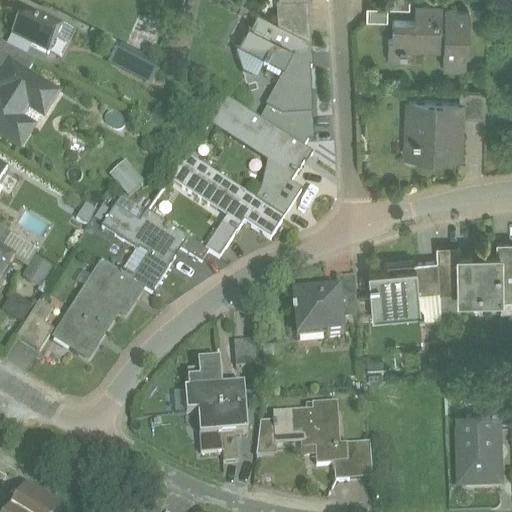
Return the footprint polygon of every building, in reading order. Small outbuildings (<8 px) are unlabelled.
[(276,0),(278,21),(310,38),(311,39),(309,0),(276,0)] [(457,6),(446,5),(446,4),(424,4),(423,21),(394,20),(394,38),(390,37),(389,62),(402,62),(402,53),(407,53),(407,49),(403,49),(403,41),(422,41),(422,44),(424,45),(424,41),(444,42),(444,67),(466,68),(466,52),(469,52),(470,11),(456,11),(457,6)] [(63,29),(28,11),(14,38),(49,56),(63,29)] [(278,21),(259,12),(240,50),(267,64),(264,69),(269,71),(274,62),(287,69),(284,74),(291,78),(273,111),(289,120),(307,119),(313,118),(311,70),(313,70),(313,68),(311,68),(310,57),(312,56),(312,55),(310,55),(310,38),(278,21)] [(2,44),(0,47),(0,70),(5,63),(11,67),(11,68),(20,54),(2,44)] [(115,52),(109,68),(153,85),(160,69),(115,52)] [(36,62),(20,54),(11,68),(26,77),(36,62)] [(0,85),(0,89),(2,91),(0,94),(0,136),(20,149),(33,130),(20,121),(28,108),(44,117),(57,96),(26,77),(11,68),(11,67),(0,85)] [(486,91),(460,90),(460,102),(461,103),(461,117),(485,118),(486,91)] [(460,102),(408,101),(407,157),(459,159),(461,117),(461,103),(460,102)] [(260,122),(228,102),(213,124),(272,164),(265,198),(289,213),(301,194),(290,186),(311,155),(304,151),(260,122)] [(307,119),(289,120),(273,111),(268,108),(260,122),(304,151),(309,145),(307,119)] [(284,220),(188,158),(172,181),(232,222),(209,254),(220,261),(245,223),(271,240),(284,220)] [(126,162),(110,176),(129,198),(146,184),(126,162)] [(209,254),(148,215),(140,227),(115,211),(103,231),(137,253),(139,251),(149,257),(132,283),(144,291),(153,297),(182,252),(202,265),(209,254)] [(511,241),(499,241),(499,254),(501,254),(501,280),(511,279),(511,241)] [(461,245),(438,246),(438,258),(440,290),(460,290),(459,255),(461,255),(461,245)] [(15,260),(0,250),(0,289),(1,290),(3,286),(2,282),(15,260)] [(499,254),(485,255),(485,258),(473,257),(473,255),(461,255),(459,255),(460,290),(478,290),(478,296),(501,295),(501,280),(501,254),(499,254)] [(416,265),(370,269),(372,295),(373,312),(420,308),(419,292),(440,290),(438,258),(415,260),(416,265)] [(51,270),(34,260),(23,279),(39,289),(51,270)] [(105,266),(56,341),(88,362),(119,315),(125,319),(144,291),(132,283),(105,266)] [(356,280),(339,282),(340,293),(341,293),(343,322),(360,320),(357,296),(356,280)] [(340,293),(294,297),(295,312),(293,313),(293,318),(296,319),(297,335),(326,333),(326,338),(344,337),(343,322),(341,293),(340,293)] [(372,295),(357,296),(360,320),(370,319),(369,314),(372,314),(373,312),(372,295)] [(31,308),(13,296),(2,312),(20,324),(31,308)] [(40,304),(17,339),(40,353),(54,332),(45,326),(54,313),(40,304)] [(260,342),(235,344),(236,369),(262,367),(260,342)] [(219,363),(199,365),(200,381),(190,382),(189,374),(188,374),(189,392),(185,392),(187,416),(246,411),(244,388),(223,390),(220,355),(219,356),(219,363)] [(511,405),(511,403),(497,404),(498,415),(499,415),(500,432),(511,431),(511,405)] [(313,413),(273,417),(276,446),(300,444),(301,457),(303,456),(302,451),(316,450),(317,467),(335,465),(336,483),(372,481),(370,445),(347,446),(340,446),(337,406),(312,407),(313,413)] [(246,411),(187,416),(198,415),(201,456),(222,455),(221,437),(236,435),(248,434),(246,411)] [(500,432),(499,415),(498,415),(461,416),(461,451),(473,450),(473,460),(467,460),(468,487),(501,486),(500,432)] [(236,435),(221,437),(222,455),(223,465),(238,464),(236,435)] [(56,511),(59,509),(28,490),(14,511),(56,511)]
